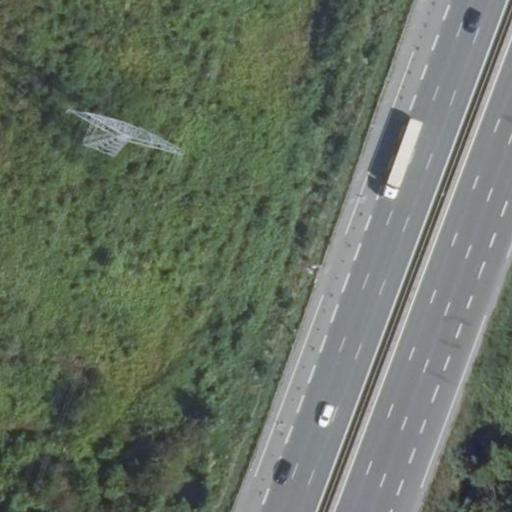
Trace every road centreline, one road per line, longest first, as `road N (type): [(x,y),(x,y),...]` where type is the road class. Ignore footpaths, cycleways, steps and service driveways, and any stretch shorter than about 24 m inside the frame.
road 1 (motorway): [(478,0),(288,511)]
road 2 (motorway): [(362,511),(511,118)]
